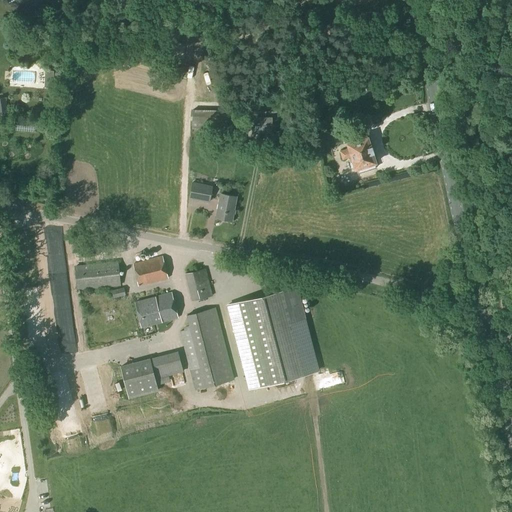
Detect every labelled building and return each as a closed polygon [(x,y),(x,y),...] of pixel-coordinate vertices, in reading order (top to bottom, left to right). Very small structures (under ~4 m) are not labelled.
[(160,28),(162,35),(171,32),(176,31),(174,24),(160,28)] [(45,78),(53,79),(54,71),(46,70),(45,78)] [(344,110),(343,105),(334,108),(336,113),(335,114),(339,127),(350,123),(346,110),(344,110)] [(261,124),(261,126),(252,126),(252,134),(266,133),(267,139),(274,139),(274,138),(280,137),(280,131),(274,132),(274,125),(266,125),(266,124),(272,123),(272,117),(254,118),(255,124),(261,124)] [(347,143),(348,148),(340,151),(342,160),(351,157),(355,169),(356,169),(358,174),(376,168),(374,163),(376,163),(373,153),(371,146),(371,147),(368,137),(347,143)] [(209,203),(212,186),(192,182),(189,199),(209,203)] [(231,221),(236,197),(221,194),(217,212),(220,212),(219,218),(231,221)] [(53,249),(62,247),(60,239),(52,242),(53,249)] [(138,286),(168,278),(162,257),(133,264),(138,286)] [(117,263),(104,265),(74,269),(77,292),(120,286),(117,263)] [(192,301),(212,296),(205,269),(185,274),(192,301)] [(113,298),(125,295),(124,288),(112,291),(113,298)] [(250,388),(317,370),(296,288),(229,305),(250,388)] [(141,327),(178,318),(171,293),(135,302),(141,327)] [(195,389),(233,379),(215,308),(187,316),(190,329),(180,332),(195,389)] [(128,398),(158,390),(154,379),(183,372),(178,352),(120,367),(128,398)] [(70,449),(83,445),(77,424),(64,428),(70,449)]
